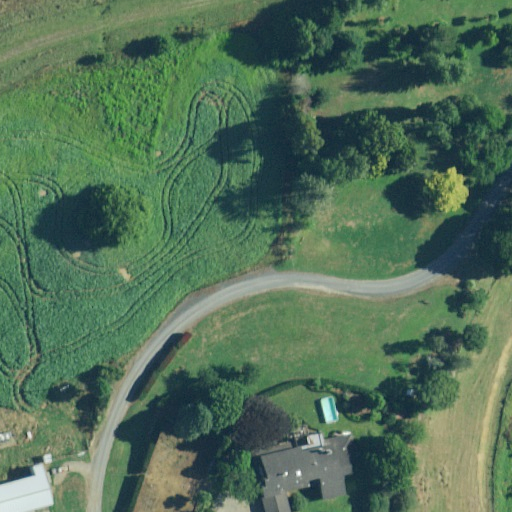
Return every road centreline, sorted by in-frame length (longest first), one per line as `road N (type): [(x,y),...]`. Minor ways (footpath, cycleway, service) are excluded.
road 1 (unclassified): [(75,511),(79,447),(127,357),(157,323),(194,293),(243,274),(407,273),(445,250),(511,148)]
road 2 (unclassified): [(0,77),(172,13),(253,0)]
